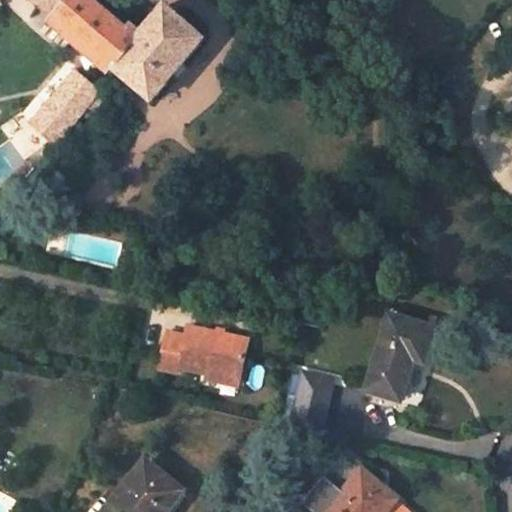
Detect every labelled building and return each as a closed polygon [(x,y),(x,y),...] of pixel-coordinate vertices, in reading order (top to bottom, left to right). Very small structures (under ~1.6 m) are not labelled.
[(127,29),(93,0),(32,0),(151,101),(204,39),(166,6),(143,32),(132,24),(127,29)] [(100,91),(77,72),(33,123),(58,142),(100,91)] [(391,316),(367,391),(402,401),(415,361),(425,364),(437,330),(391,316)] [(249,340),(189,326),(186,336),(169,332),(159,369),(180,374),(181,369),(209,375),(239,383),(249,340)] [(412,404),(425,364),(415,361),(402,401),(412,404)] [(239,383),(209,375),(208,381),(238,388),(239,383)] [(330,422),(331,394),(296,393),(295,420),(330,422)] [(408,511),(394,500),(395,499),(342,456),(299,508),(303,511),(408,511)] [(159,511),(165,511),(183,491),(149,463),(108,511),(159,511)]
